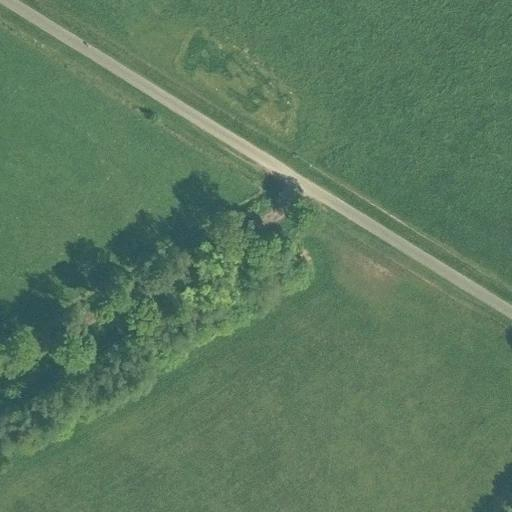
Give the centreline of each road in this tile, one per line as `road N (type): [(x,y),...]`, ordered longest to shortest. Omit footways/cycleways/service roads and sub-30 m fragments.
road 1 (unclassified): [(511,311),(10,0)]
road 2 (track): [(306,183),(0,363)]
